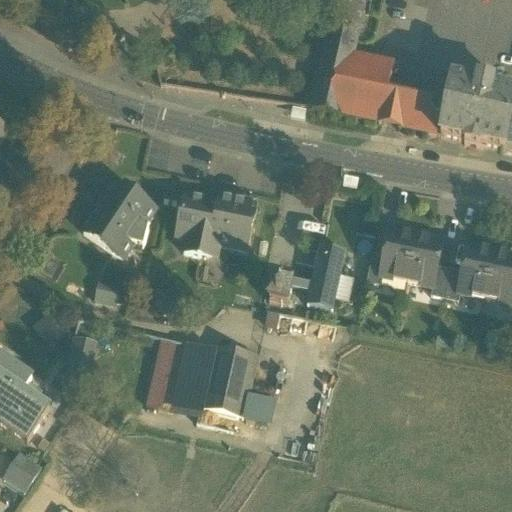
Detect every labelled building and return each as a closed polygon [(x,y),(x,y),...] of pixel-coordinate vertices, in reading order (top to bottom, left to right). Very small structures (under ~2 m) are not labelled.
[(354,60),(367,0),(335,0),(324,53),(354,60)] [(393,69),(354,60),(324,53),(310,113),(380,128),(387,99),(393,69)] [(503,155),(511,118),(511,113),(511,98),(493,94),(494,93),(477,89),(477,90),(452,85),(448,104),(440,141),(464,146),(463,148),(479,152),(480,150),(503,155)] [(399,132),(440,141),(448,104),(440,102),(433,106),(432,108),(405,103),(387,99),(380,128),(399,132)] [(511,118),(503,155),(511,156),(511,118)] [(0,146),(9,134),(0,128),(0,146)] [(103,215),(120,191),(115,188),(99,212),(103,215)] [(103,215),(99,212),(83,237),(122,263),(128,255),(132,249),(143,251),(148,230),(145,228),(155,215),(120,191),(103,215)] [(183,256),(200,259),(202,255),(217,250),(218,248),(246,254),(255,209),(220,202),(219,207),(185,201),(177,240),(186,242),(183,256)] [(406,286),(415,243),(409,242),(409,244),(403,243),(403,242),(402,241),(400,238),(389,236),(384,260),(380,281),(381,281),(406,286)] [(421,245),(415,243),(406,286),(431,292),(432,292),(436,271),(441,247),(431,245),(427,247),(426,246),(426,248),(420,247),(421,245)] [(132,249),(128,255),(141,258),(143,251),(132,249)] [(215,262),(217,250),(202,255),(200,259),(215,262)] [(309,310),(335,315),(337,307),(341,284),(347,256),(321,251),(313,287),(311,299),(309,310)] [(459,298),(484,303),(493,260),(487,258),(487,261),(481,259),(481,258),(480,258),(478,255),(467,252),(462,276),(458,297),(459,298)] [(366,287),(380,290),(381,281),(380,281),(384,260),(372,258),(371,261),(366,287)] [(499,261),(493,260),(484,303),(509,308),(511,308),(511,301),(511,261),(509,261),(506,263),(505,263),(504,264),(498,263),(499,261)] [(444,303),(450,274),(436,271),(432,292),(431,292),(429,300),(444,303)] [(462,276),(450,274),(444,303),(458,306),(459,298),(458,297),(462,276)] [(286,282),(285,287),(292,288),(290,295),(311,299),(313,287),(286,282)] [(288,305),(290,295),(292,288),(285,287),(274,284),(270,302),(288,305)] [(341,284),(337,307),(350,310),(355,286),(341,284)] [(97,286),(94,302),(117,306),(122,307),(125,292),(97,286)] [(155,295),(153,308),(172,312),(175,298),(155,295)] [(117,306),(94,302),(93,305),(116,310),(117,306)] [(279,317),(268,315),(264,330),(276,333),(279,317)] [(64,391),(83,395),(95,342),(76,338),(64,391)] [(175,347),(159,344),(146,408),(162,412),(175,347)] [(202,410),(200,410),(212,351),(180,345),(166,415),(200,422),(202,410)] [(202,410),(223,414),(236,351),(213,347),(212,351),(200,410),(202,410)] [(257,356),(236,351),(223,414),(244,419),(249,394),(257,356)] [(0,380),(7,386),(17,371),(0,360),(0,380)] [(7,386),(0,380),(0,426),(27,445),(49,413),(37,405),(22,395),(29,385),(32,381),(17,371),(7,386)] [(43,395),(29,385),(22,395),(37,405),(43,395)] [(279,400),(249,394),(244,419),(243,422),(273,428),(279,400)] [(5,482),(27,497),(43,472),(21,457),(5,482)]
